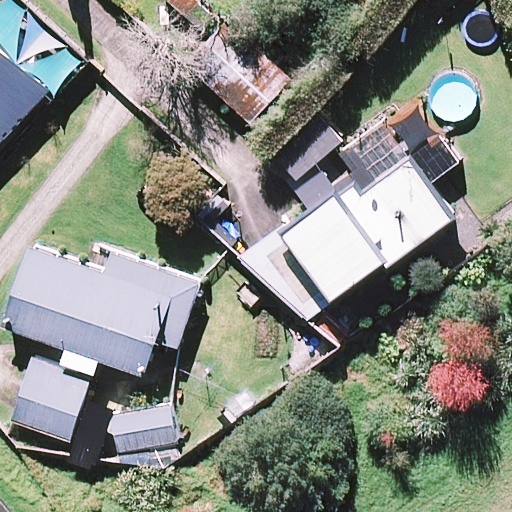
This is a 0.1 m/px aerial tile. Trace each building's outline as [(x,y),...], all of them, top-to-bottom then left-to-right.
[(0,0),(0,155),(57,91),(40,76),(66,46),(21,5),(0,28),(0,7),(6,0),(0,0)] [(360,206),(399,263),(459,221),(419,164),(360,206)] [(399,263),(360,206),(350,192),(293,232),(343,302),(399,263)] [(343,302),(293,232),(250,260),(316,322),(343,302)] [(112,253),(106,271),(39,249),(13,328),(77,349),(72,366),(102,376),(107,361),(155,377),(166,343),(186,349),(207,285),(112,253)] [(117,412),(89,403),(98,377),(39,359),(18,424),(77,443),(79,435),(107,444),(117,412)] [(182,466),(181,410),(123,411),(124,467),(182,466)]
